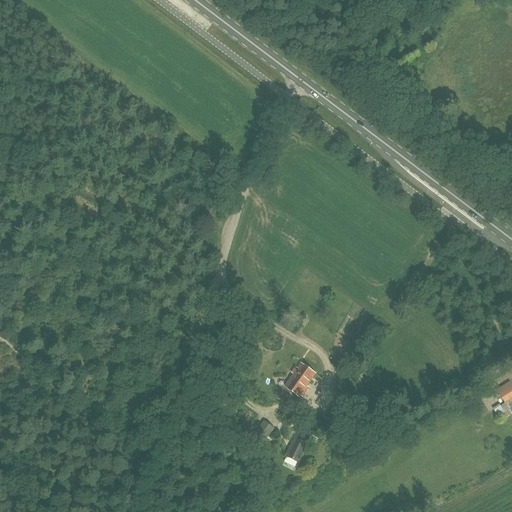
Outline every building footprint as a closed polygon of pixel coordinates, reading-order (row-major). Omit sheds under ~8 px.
[(309,388),(306,386),(315,374),(301,364),(298,369),(295,367),(292,373),(294,374),(285,386),(299,396),(300,395),(303,396),(309,388)] [(505,403),(500,406),(499,404),(493,409),(498,417),(504,413),(507,417),(511,414),(511,385),(509,382),(496,390),(505,403)] [(338,391),(334,400),(342,404),(346,395),(338,391)] [(488,412),(482,402),(473,408),(478,418),(488,412)] [(346,415),(332,405),(324,417),(333,423),(338,426),(346,415)] [(264,420),(253,435),(263,443),(275,429),(264,420)] [(296,438),(287,456),(297,462),(307,444),(296,438)]
